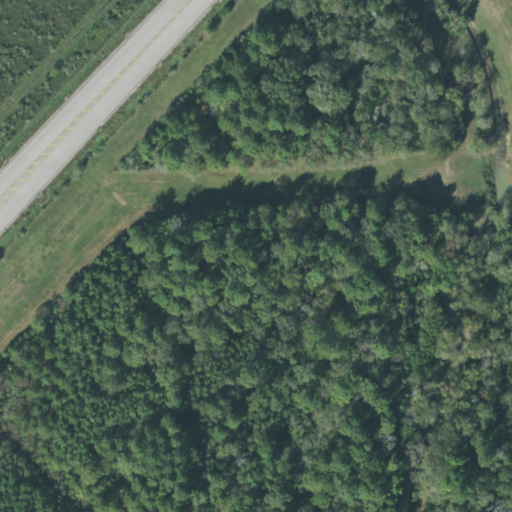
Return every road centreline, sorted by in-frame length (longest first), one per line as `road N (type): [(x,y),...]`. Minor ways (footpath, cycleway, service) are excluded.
road 1 (secondary): [(0,219),(200,0)]
road 2 (secondary): [(173,0),(0,180)]
